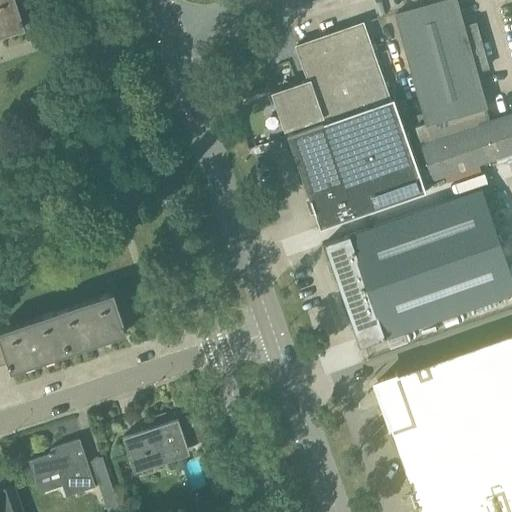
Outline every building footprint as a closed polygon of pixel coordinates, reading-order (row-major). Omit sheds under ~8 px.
[(13,0),(0,0),(0,34),(23,27),(13,0)] [(397,19),(425,114),(410,119),(431,181),(444,177),(446,183),(478,173),(476,166),(511,154),(511,116),(490,123),(474,72),(487,69),(474,24),(461,28),(454,3),(455,2),(454,0),(450,0),(399,15),(399,14),(395,15),(396,19),(397,19)] [(307,81),(272,93),(285,130),(320,118),(323,124),(389,101),(362,24),(295,47),(307,81)] [(322,124),(286,137),(319,231),(424,194),(391,101),(322,125),(322,124)] [(511,216),(500,183),(324,243),(358,338),(357,339),(360,345),(511,292),(511,216)] [(112,292),(54,311),(67,351),(125,332),(112,292)] [(0,329),(0,341),(7,363),(10,371),(67,351),(54,311),(0,329)] [(376,383),(390,424),(388,427),(405,473),(407,472),(410,480),(408,481),(413,496),(415,495),(420,510),(418,511),(511,511),(511,331),(395,373),(394,376),(376,383)] [(177,419),(122,438),(134,472),(189,453),(177,419)] [(47,454),(28,460),(35,480),(62,471),(70,494),(94,486),(78,438),(50,447),(51,451),(47,452),(47,454)] [(109,480),(97,485),(105,507),(117,503),(109,480)] [(0,499),(4,511),(22,511),(14,486),(0,491),(0,499)]
